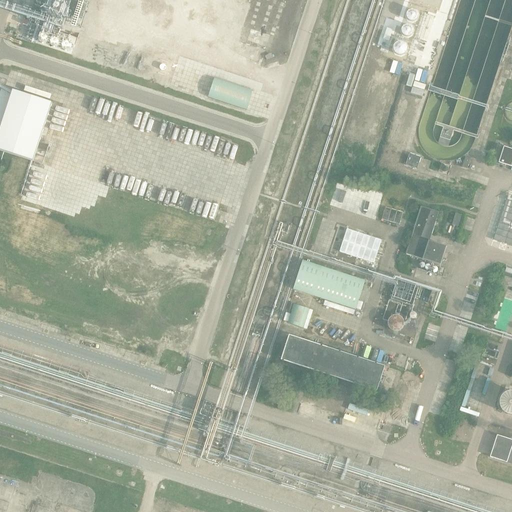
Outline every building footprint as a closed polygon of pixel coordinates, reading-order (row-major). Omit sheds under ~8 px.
[(250,29),(246,42),(255,45),(270,49),(275,31),(286,0),(272,0),(262,32),(250,29)] [(13,93),(0,132),(0,154),(31,165),(51,106),(13,93)] [(222,164),(229,140),(199,131),(192,155),(222,164)] [(511,167),(511,149),(497,145),(492,161),(511,167)] [(405,166),(417,170),(420,159),(408,155),(405,166)] [(461,169),(468,171),(471,161),(464,159),(461,169)] [(511,205),(500,202),(489,237),(496,239),(502,220),(510,223),(503,242),(511,245),(511,205)] [(405,254),(440,265),(447,246),(430,241),(439,212),(421,206),(405,254)] [(387,221),(399,225),(403,214),(391,210),(387,221)] [(347,229),(339,252),(374,264),(381,241),(347,229)] [(356,311),(365,282),(322,268),(313,297),(356,311)] [(389,294),(413,304),(420,288),(396,278),(389,294)] [(293,304),(287,323),(303,328),(309,309),(293,304)] [(403,322),(403,319),(401,316),(399,314),(396,313),(392,314),(390,315),(389,316),(387,319),(386,321),(387,325),(388,328),(390,329),(392,330),(394,330),(398,330),(400,329),(402,327),(403,325),(403,322)] [(281,360),(377,391),(385,366),(289,335),(281,360)] [(511,440),(497,436),(491,458),(511,463),(511,440)]
